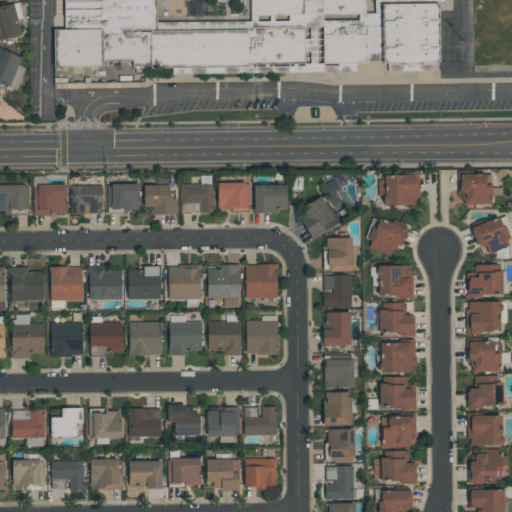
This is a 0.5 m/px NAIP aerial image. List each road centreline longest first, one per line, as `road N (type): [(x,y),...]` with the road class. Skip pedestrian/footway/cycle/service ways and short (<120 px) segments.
road 1 (secondary): [(0,152),(511,146)]
road 2 (residential): [(0,385),(300,383)]
road 3 (residential): [(273,242),(301,264),(298,511)]
road 4 (residential): [(0,243),(273,242)]
road 5 (residential): [(436,511),(438,251)]
